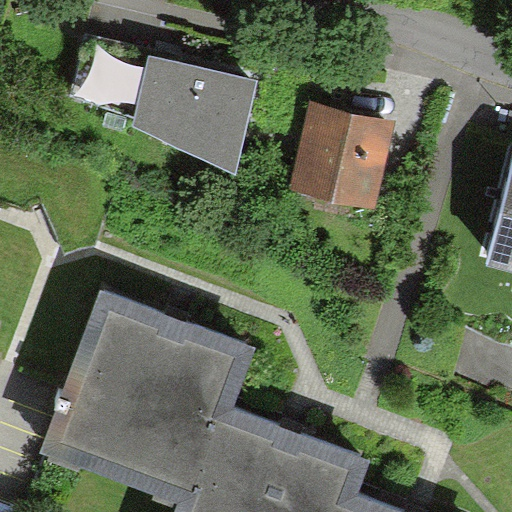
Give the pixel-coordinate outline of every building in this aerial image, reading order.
[(178,50),(86,29),(69,85),(132,107),(175,125),(232,157),(256,68),(178,50)] [(304,163),(387,182),(406,99),(323,80),(304,163)] [(230,402),(253,341),(111,286),(52,438),(194,493),(230,402)] [(347,511),(356,490),(369,456),(230,402),(194,493),(186,511),(347,511)] [(414,511),(356,490),(347,511),(414,511)]
